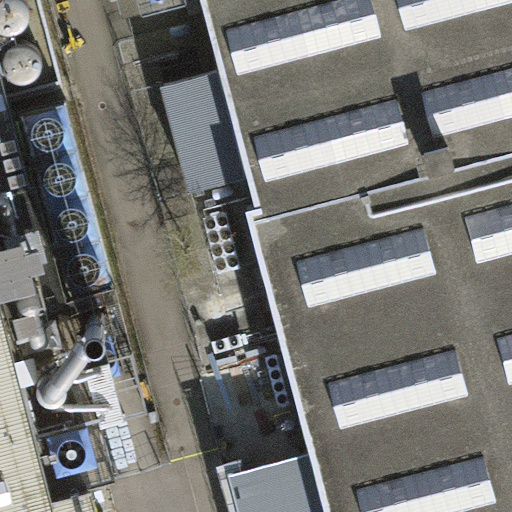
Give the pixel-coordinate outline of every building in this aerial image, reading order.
[(185,0),(124,0),(128,15),(185,0)] [(511,0),(204,0),(222,69),(250,174),(258,201),(246,203),(253,225),(511,158),(511,0)] [(250,174),(222,69),(163,84),(191,190),(250,174)] [(69,101),(20,114),(68,296),(117,284),(69,101)] [(511,511),(511,158),(253,225),(328,511),(511,511)] [(0,511),(96,511),(90,485),(53,495),(0,293),(0,511)]
